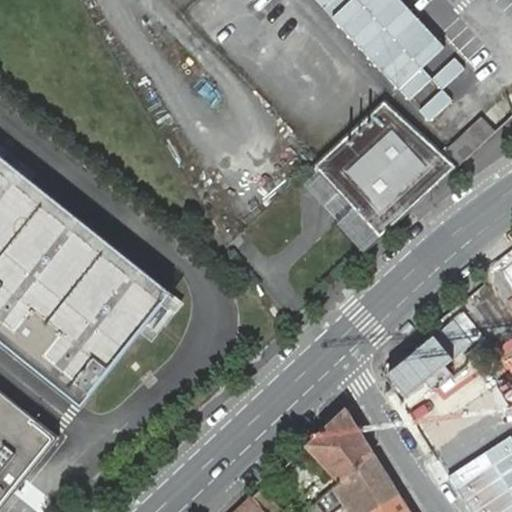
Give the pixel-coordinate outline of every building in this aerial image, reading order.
[(440,113),(445,119),(465,102),(459,95),(477,78),(403,0),(318,0),(432,121),(440,113)] [(386,101),(317,166),(384,237),(459,166),(386,101)] [(464,162),(506,125),(492,109),(450,146),(464,162)] [(0,153),(0,338),(84,405),(174,292),(0,153)] [(461,316),(471,333),(507,314),(498,297),(461,316)] [(473,511),(511,511),(511,385),(494,397),(450,324),(419,343),(453,400),(418,421),(473,511)] [(0,509),(58,437),(0,390),(0,509)] [(407,400),(423,415),(432,406),(416,391),(407,400)] [(347,408),(308,444),(342,480),(374,452),(347,408)] [(374,452),(342,480),(335,487),(341,496),(348,506),(351,511),(368,511),(399,492),(374,452)] [(290,511),(265,485),(253,497),(266,511),(290,511)] [(411,511),(403,498),(399,492),(368,511),(411,511)] [(266,511),(253,497),(236,511),(266,511)] [(326,511),(330,508),(322,499),(306,511),(326,511)]
